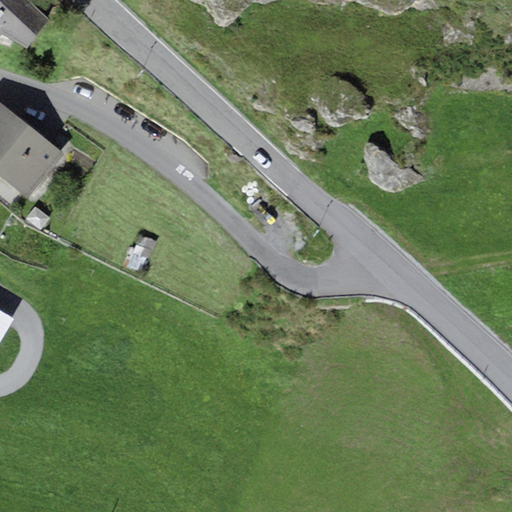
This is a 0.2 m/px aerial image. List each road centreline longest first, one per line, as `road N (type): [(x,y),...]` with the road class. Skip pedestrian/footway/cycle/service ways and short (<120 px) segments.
road 1 (residential): [(0,75),(145,144),(291,272),(338,277),(371,255)]
road 2 (residential): [(89,0),(371,255)]
road 3 (unclassified): [(371,255),(511,384)]
